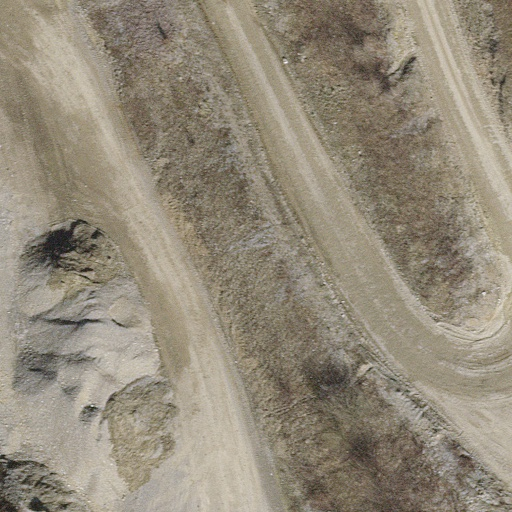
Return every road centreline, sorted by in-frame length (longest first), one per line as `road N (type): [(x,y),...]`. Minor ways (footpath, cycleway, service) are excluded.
road 1 (track): [(228,511),(81,77),(18,0)]
road 2 (track): [(220,0),(398,318)]
